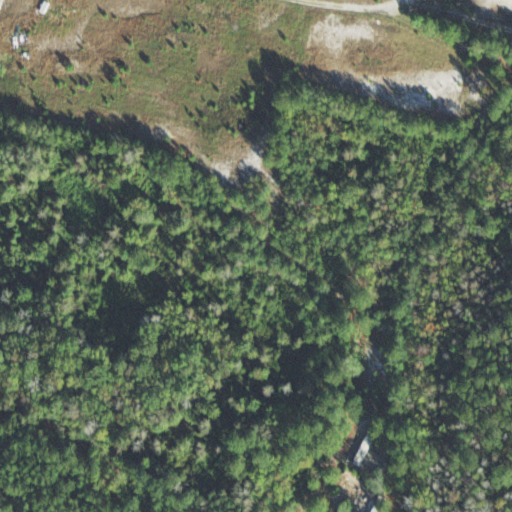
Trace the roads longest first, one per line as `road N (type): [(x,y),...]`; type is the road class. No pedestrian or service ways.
road 1 (residential): [(367,511),(364,425),(328,295),(209,166),(0,34)]
road 2 (residential): [(328,295),(369,275),(426,161),(436,114),(431,16),(415,0)]
